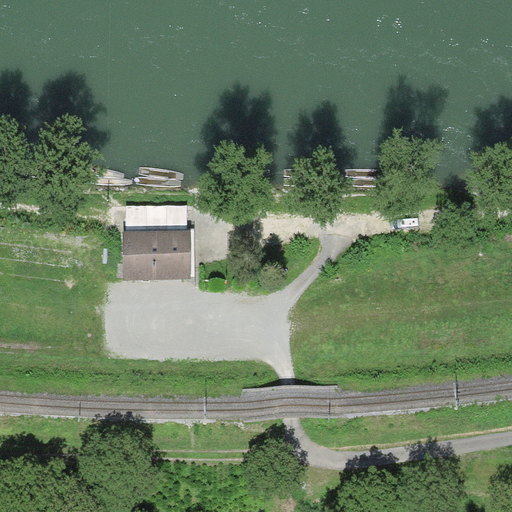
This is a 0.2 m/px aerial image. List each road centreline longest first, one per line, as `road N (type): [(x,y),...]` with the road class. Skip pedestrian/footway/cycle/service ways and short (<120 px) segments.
road 1 (track): [(0,451),(264,461),(290,447)]
road 2 (track): [(341,239),(269,222),(96,220)]
